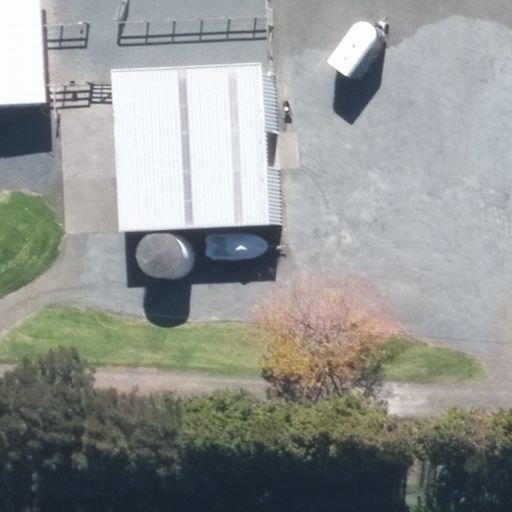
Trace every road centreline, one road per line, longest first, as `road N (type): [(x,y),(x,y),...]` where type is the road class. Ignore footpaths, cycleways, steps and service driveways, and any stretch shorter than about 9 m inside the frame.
road 1 (unknown): [(511,338),(453,112),(428,61),(352,34),(247,23),(77,26)]
road 2 (unknown): [(511,399),(0,385)]
